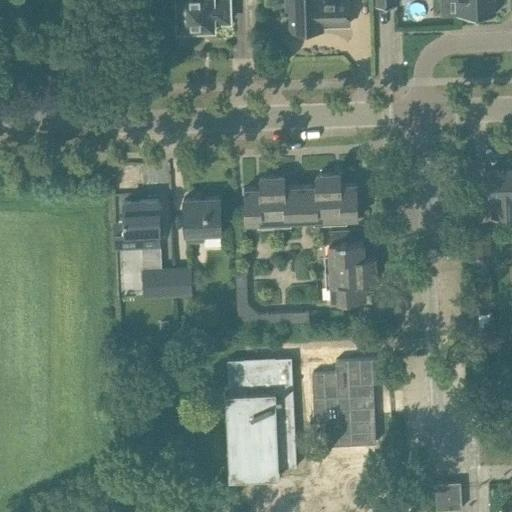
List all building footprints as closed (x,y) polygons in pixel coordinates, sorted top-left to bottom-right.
[(18,0),(0,0),(0,17),(19,17),(18,0)] [(179,19),(179,28),(183,28),(183,32),(197,32),(197,28),(215,27),(215,21),(231,20),(230,0),(174,0),(174,7),(178,6),(178,13),(176,13),(176,19),(179,19)] [(291,29),(312,28),(324,28),(323,24),(350,23),(349,0),(286,0),(287,10),(291,9),(291,29)] [(441,0),(443,14),(458,13),(458,14),(471,14),(471,18),(486,17),(486,13),(496,13),(495,0),(441,0)] [(490,198),(491,198),(491,215),(511,215),(511,169),(489,169),(490,198)] [(301,184),(303,219),(331,218),(329,183),(334,183),(333,178),(334,178),(334,172),(318,173),(316,175),(317,184),(301,184)] [(331,218),(359,216),(358,182),(342,182),(341,172),(334,172),(334,178),(333,178),(334,183),(329,183),(331,218)] [(260,186),(245,187),(246,221),(274,220),(273,186),(278,185),(277,181),(279,181),(278,174),(262,175),(260,178),(260,186)] [(285,174),(278,174),(279,181),(277,181),(278,185),(273,186),(274,220),(303,219),(301,184),(286,185),(285,174)] [(184,197),(185,217),(186,232),(187,232),(187,240),(204,239),(204,231),(222,230),(221,195),(184,197)] [(124,200),(125,220),(126,231),(116,231),(116,246),(160,244),(160,230),(161,230),(159,198),(124,200)] [(350,229),(329,230),(330,264),(331,270),(365,269),(365,264),(370,264),(370,263),(376,262),(376,256),(365,256),(364,240),(351,241),(350,229)] [(491,255),(490,230),(474,230),(475,256),(474,256),(474,275),(489,274),(488,255),(491,255)] [(374,281),(377,279),(376,262),(370,263),(370,264),(365,264),(365,269),(331,270),(332,299),(367,297),(366,281),(374,281)] [(176,293),(175,267),(144,269),(145,295),(176,293)] [(175,267),(176,293),(192,293),(191,267),(175,267)] [(248,268),(236,268),(236,277),(248,276),(248,268)] [(236,277),(237,285),(248,285),(248,276),(236,277)] [(237,285),(237,294),(248,293),(248,285),(237,285)] [(248,293),(237,294),(237,295),(237,302),(249,302),(248,293)] [(237,302),(238,315),(243,319),(254,307),(249,302),(237,302)] [(259,312),(254,307),(243,319),(248,324),(259,324),(259,312)] [(293,310),(284,311),(285,322),(293,322),(293,310)] [(293,310),(293,322),(302,322),(301,310),(293,310)] [(310,310),(301,310),(302,322),(310,321),(310,310)] [(267,311),(259,312),(259,324),(268,323),(267,311)] [(276,311),(267,311),(268,323),(276,323),(276,311)] [(284,311),(276,311),(276,323),(285,322),(284,311)] [(168,320),(160,321),(162,332),(170,331),(168,320)] [(315,429),(377,426),(374,352),(312,355),(315,429)] [(230,478),(261,476),(281,475),(280,466),(297,466),(292,355),(275,356),(275,358),(246,359),(245,357),(228,358),(229,391),(226,391),(230,478)] [(481,385),(481,398),(494,399),(494,385),(481,385)] [(511,511),(511,462),(479,463),(480,511),(511,511)] [(435,482),(436,490),(437,508),(462,507),(461,480),(435,482)]
